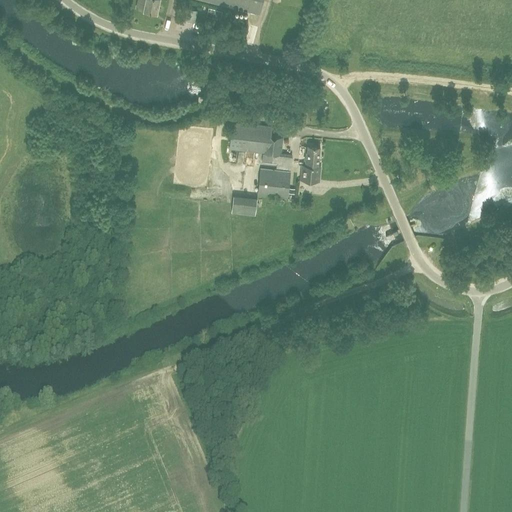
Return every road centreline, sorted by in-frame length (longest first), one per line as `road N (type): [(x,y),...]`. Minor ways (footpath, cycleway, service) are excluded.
road 1 (unclassified): [(479,292),(424,269),(355,114),(327,77),(128,33),(64,0)]
road 2 (track): [(171,368),(421,264),(511,217)]
road 3 (track): [(333,82),(389,77),(511,92)]
